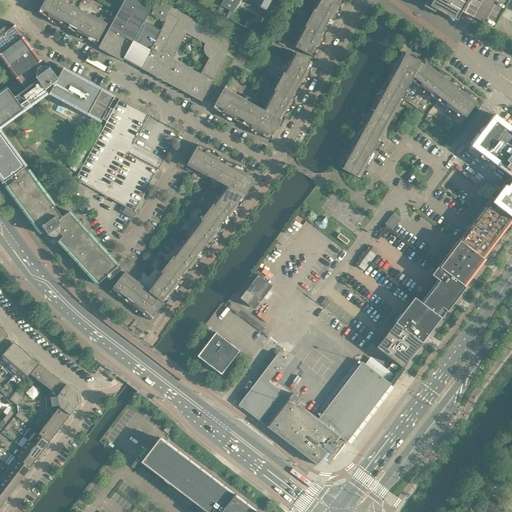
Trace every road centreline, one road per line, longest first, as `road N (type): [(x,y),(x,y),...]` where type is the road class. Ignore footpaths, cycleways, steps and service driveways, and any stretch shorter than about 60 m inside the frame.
road 1 (secondary): [(342,508),(76,306),(19,241)]
road 2 (secondary): [(8,248),(103,348),(314,511)]
road 3 (secondary): [(511,282),(342,508)]
road 4 (residential): [(7,511),(95,396),(0,310)]
road 5 (secondary): [(364,511),(511,312)]
road 6 (residential): [(193,122),(60,49),(23,21),(18,6)]
road 7 (residential): [(275,166),(366,0)]
road 8 (residential): [(118,236),(126,244),(193,122)]
road 9 (residential): [(316,303),(405,187)]
